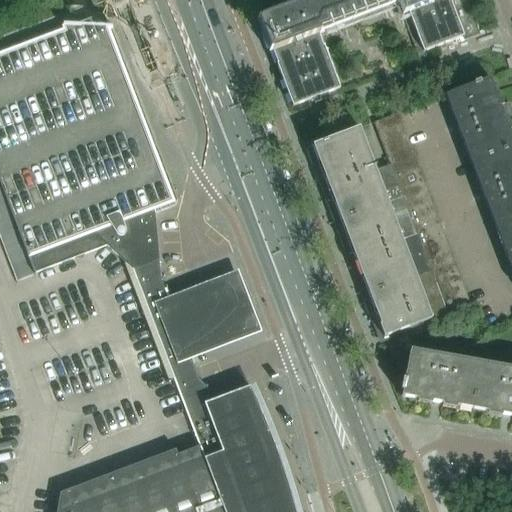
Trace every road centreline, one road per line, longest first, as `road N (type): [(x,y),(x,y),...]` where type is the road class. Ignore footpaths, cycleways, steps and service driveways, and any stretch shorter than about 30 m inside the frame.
road 1 (secondary): [(307,339),(216,102)]
road 2 (secondary): [(386,511),(307,339)]
road 3 (secondary): [(307,339),(360,511)]
